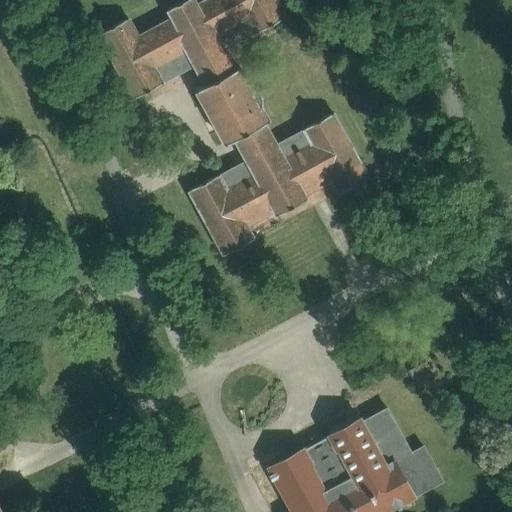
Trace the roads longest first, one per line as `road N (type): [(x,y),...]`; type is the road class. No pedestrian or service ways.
road 1 (residential): [(480,231),(199,384),(36,0)]
road 2 (residential): [(480,231),(435,0)]
